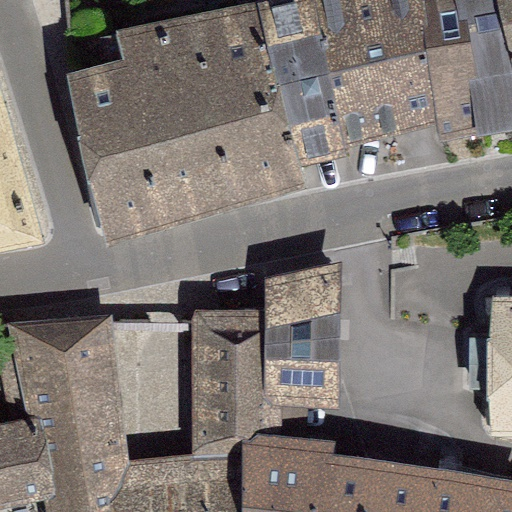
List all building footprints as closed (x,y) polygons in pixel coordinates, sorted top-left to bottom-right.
[(305,162),(355,152),(322,0),(256,0),(253,1),(305,162)] [(322,0),(355,152),(443,134),(417,0),(322,0)] [(457,0),(418,0),(445,143),(480,136),(457,0)] [(457,0),(480,136),(511,129),(511,43),(504,0),(457,0)] [(127,57),(73,72),(110,238),(313,188),(305,162),(253,1),(118,25),(127,57)] [(0,246),(50,238),(0,85),(0,246)] [(340,407),(338,270),(264,271),(264,308),(266,408),(340,407)] [(511,288),(495,289),(496,435),(511,435),(511,288)] [(264,308),(197,308),(198,437),(265,438),(264,308)] [(113,315),(13,318),(31,432),(44,430),(55,495),(56,511),(249,511),(245,457),(131,459),(113,315)] [(0,436),(0,506),(55,495),(44,430),(31,432),(0,436)] [(511,511),(511,482),(335,455),(336,438),(265,438),(244,438),(249,511),(511,511)]
